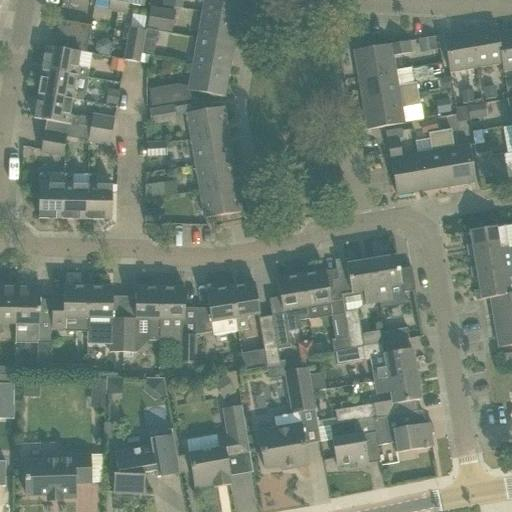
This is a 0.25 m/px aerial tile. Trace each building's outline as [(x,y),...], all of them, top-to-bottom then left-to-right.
[(108,10),(117,12),(119,0),(104,0),(109,1),(108,10)] [(119,0),(117,12),(126,14),(128,4),(143,7),(144,0),(119,0)] [(162,0),(161,6),(182,10),(183,0),(162,0)] [(203,0),(201,13),(238,20),(241,0),(203,0)] [(158,31),(171,33),(175,12),(151,8),(147,29),(147,30),(158,32),(158,31)] [(197,39),(233,45),(238,20),(201,13),(197,39)] [(56,35),(88,40),(90,26),(78,24),(58,21),(56,35)] [(495,27),(469,32),(475,68),(501,63),(497,35),(496,27),(495,27)] [(124,60),(139,63),(140,54),(141,54),(145,31),(144,31),(130,28),(124,60)] [(141,54),(153,57),(158,32),(147,30),(147,29),(144,29),(144,31),(145,31),(141,54)] [(469,32),(443,36),(445,51),(449,72),(475,68),(469,32)] [(501,63),(502,71),(510,71),(511,70),(511,32),(497,35),(501,63)] [(53,48),(86,53),(88,40),(56,35),(53,48)] [(192,65),(229,71),(233,45),(197,39),(192,65)] [(353,52),(358,78),(411,69),(394,71),(392,56),(410,53),(409,42),(353,52)] [(76,76),(80,53),(53,48),(53,49),(45,47),(41,71),(76,77),(76,76)] [(107,70),(121,72),(123,60),(108,58),(107,70)] [(192,65),(187,91),(224,98),(229,71),(192,65)] [(358,78),(362,104),(418,95),(415,83),(413,83),(411,69),(358,78)] [(72,100),(76,77),(41,71),(37,94),(72,100)] [(448,78),(439,80),(440,90),(450,89),(448,78)] [(483,89),(485,100),(497,98),(495,87),(483,89)] [(163,88),(149,90),(152,105),(165,103),(163,88)] [(460,92),(462,104),(473,102),(472,90),(460,92)] [(106,104),(117,106),(118,92),(108,91),(106,104)] [(53,123),(78,126),(79,117),(69,115),(72,100),(37,94),(33,119),(53,123)] [(362,104),(367,131),(387,127),(403,124),(401,108),(419,105),(418,95),(362,104)] [(449,99),(435,102),(437,115),(451,113),(449,99)] [(485,104),(468,107),(470,120),(487,117),(485,104)] [(173,107),(149,111),(152,125),(175,120),(173,107)] [(467,107),(455,109),(457,123),(469,121),(467,107)] [(227,135),(223,108),(186,114),(191,141),(227,135)] [(86,128),(112,132),(114,119),(92,115),(91,121),(87,121),(86,128)] [(435,120),(420,123),(422,133),(437,130),(435,120)] [(87,142),(110,146),(112,132),(86,128),(84,140),(87,140),(87,142)] [(401,129),(385,132),(387,141),(396,196),(423,192),(416,154),(401,157),(398,139),(403,138),(401,129)] [(439,131),(448,187),(475,183),(469,145),(453,148),(450,130),(439,131)] [(414,142),(416,154),(423,192),(448,187),(439,131),(428,133),(429,139),(414,142)] [(482,131),(472,132),(474,145),(484,144),(482,131)] [(40,153),(60,156),(62,156),(66,137),(44,133),(40,153)] [(191,141),(195,167),(232,160),(227,135),(191,141)] [(165,142),(147,143),(148,158),(166,157),(165,142)] [(476,160),(479,179),(491,177),(488,158),(476,160)] [(195,167),(200,193),(236,186),(232,160),(195,167)] [(86,221),(111,221),(112,186),(96,186),(96,176),(87,175),(86,221)] [(145,185),(147,197),(176,194),(174,182),(145,185)] [(38,220),(62,220),(63,185),(39,185),(38,220)] [(62,220),(86,221),(87,186),(63,185),(62,220)] [(200,193),(204,219),(241,213),(236,186),(200,193)] [(144,222),(163,222),(163,210),(144,210),(144,222)] [(467,246),(468,256),(473,256),(507,250),(507,249),(503,226),(469,232),(472,246),(467,246)] [(477,278),(477,279),(511,274),(507,250),(473,256),(475,268),(470,269),(472,279),(477,278)] [(396,257),(371,261),(378,303),(391,301),(389,287),(400,285),(401,293),(415,291),(411,268),(398,270),(396,257)] [(347,271),(336,272),(337,280),(339,287),(340,296),(341,296),(344,312),(357,310),(365,305),(378,303),(371,261),(346,266),(347,271)] [(325,272),(301,276),(308,319),(309,319),(309,320),(343,314),(343,312),(344,312),(341,296),(340,296),(339,287),(337,280),(327,282),(325,272)] [(474,291),(476,301),(490,299),(490,301),(511,297),(511,279),(511,274),(477,279),(479,290),(474,291)] [(295,308),(297,321),(308,319),(301,276),(276,280),(281,310),(295,308)] [(230,288),(237,331),(248,329),(246,316),(259,314),(254,284),(230,288)] [(0,334),(2,335),(2,324),(15,324),(16,287),(0,286),(0,334)] [(27,335),(38,335),(38,324),(39,324),(40,287),(16,287),(15,324),(27,324),(27,335)] [(51,314),(51,332),(65,332),(87,333),(87,330),(88,288),(63,287),(63,295),(53,295),(51,295),(51,314)] [(87,333),(102,333),(102,318),(112,319),(112,288),(88,288),(87,330),(87,333)] [(213,332),(213,335),(237,331),(230,288),(205,292),(208,309),(195,309),(195,335),(213,332)] [(148,341),(159,341),(159,337),(159,332),(160,289),(135,289),(135,319),(149,319),(148,341)] [(159,332),(159,337),(171,337),(172,337),(175,337),(177,335),(180,332),(183,332),(183,320),(184,320),(184,289),(160,289),(159,332)] [(511,297),(490,301),(494,325),(511,321),(511,297)] [(344,312),(343,312),(343,314),(347,338),(349,349),(362,347),(363,346),(357,310),(344,312)] [(271,316),(277,350),(290,348),(284,314),(271,316)] [(258,318),(267,367),(280,364),(277,350),(271,316),(258,318)] [(511,321),(494,325),(498,349),(511,346),(511,321)] [(110,353),(123,353),(123,323),(110,323),(110,353)] [(123,353),(136,353),(136,323),(123,323),(123,353)] [(393,330),(379,332),(381,344),(395,342),(393,330)] [(180,358),(180,364),(195,364),(195,337),(195,335),(183,335),(180,335),(180,346),(180,358)] [(332,340),(334,351),(349,349),(347,338),(332,340)] [(36,377),(50,377),(51,341),(37,340),(36,377)] [(349,349),(334,351),(336,366),(364,361),(362,347),(349,349)] [(371,369),(373,382),(416,375),(411,350),(371,357),(373,369),(371,369)] [(511,353),(503,355),(505,365),(511,363),(511,353)] [(284,373),(292,414),(313,410),(310,392),(311,392),(309,376),(307,376),(304,360),(281,365),(285,373),(284,373)] [(0,384),(14,385),(14,368),(0,367),(0,384)] [(213,384),(223,400),(235,392),(234,391),(238,390),(235,372),(224,374),(224,376),(213,384)] [(353,422),(373,419),(415,411),(414,401),(420,400),(416,375),(373,382),(376,396),(389,394),(390,402),(374,404),(334,411),(337,425),(353,422)] [(106,378),(105,395),(121,395),(122,379),(106,378)] [(144,384),(160,398),(165,396),(163,379),(146,379),(144,384)] [(91,381),(90,391),(104,392),(105,381),(105,380),(91,380),(91,381)] [(0,419),(13,420),(14,385),(0,384),(0,419)] [(218,450),(188,455),(194,489),(214,485),(213,482),(230,479),(226,458),(249,454),(244,428),(241,407),(223,410),(228,439),(217,441),(218,450)] [(395,444),(397,454),(432,448),(428,424),(424,425),(422,411),(416,412),(415,411),(373,419),(377,447),(395,444)] [(361,462),(362,467),(368,466),(368,464),(380,462),(377,447),(373,419),(353,422),(356,435),(331,439),(336,466),(361,462)] [(260,450),(263,470),(295,464),(295,468),(308,466),(300,425),(257,433),(260,450)] [(150,448),(114,454),(118,475),(113,475),(112,494),(143,495),(144,473),(154,471),(156,478),(179,474),(173,436),(164,437),(149,440),(150,448)] [(46,495),(47,501),(61,501),(61,499),(75,498),(74,484),(90,483),(89,456),(59,456),(59,460),(24,461),(25,496),(46,495)]
